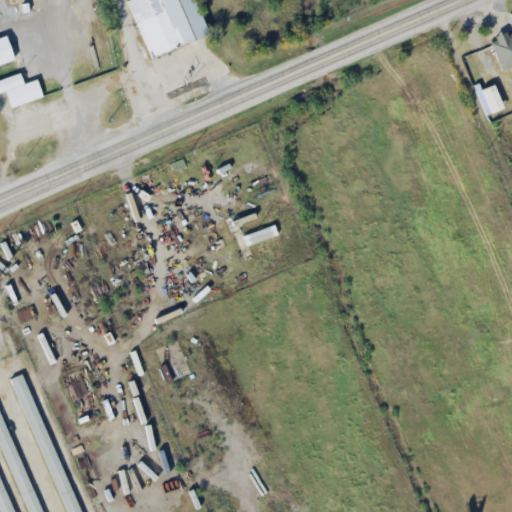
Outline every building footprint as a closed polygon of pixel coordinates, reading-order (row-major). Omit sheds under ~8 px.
[(191,0),(126,0),(149,58),(206,36),(191,0)] [(511,34),(494,36),(496,66),(511,65),(511,34)] [(6,36),(0,38),(0,65),(13,62),(6,36)] [(0,80),(0,92),(18,87),(21,94),(0,100),(0,110),(42,98),(37,80),(22,85),(19,74),(0,80)] [(8,371),(70,511),(86,511),(21,365),(8,371)] [(0,438),(32,511),(48,511),(0,403),(0,438)] [(0,504),(3,511),(18,511),(0,469),(0,504)]
